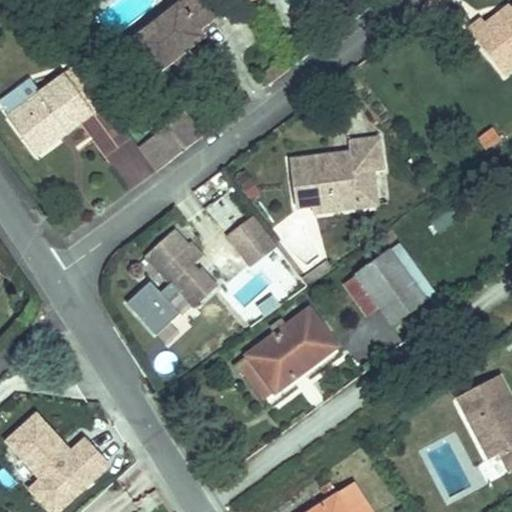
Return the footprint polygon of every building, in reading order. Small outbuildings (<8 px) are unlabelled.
[(0,0),(0,11),(14,0),(0,0)] [(169,0),(123,33),(149,69),(169,54),(172,58),(182,51),(179,46),(199,31),(195,25),(212,12),(202,0),(169,0)] [(511,9),(510,6),(503,12),(506,16),(511,10),(511,9)] [(483,20),(469,30),(505,75),(511,69),(511,10),(506,16),(503,12),(486,25),(483,20)] [(23,78),(0,94),(0,112),(1,113),(0,113),(0,115),(21,145),(54,122),(60,130),(87,110),(99,101),(71,63),(59,71),(32,91),(23,78)] [(179,111),(144,137),(163,160),(197,134),(179,111)] [(54,122),(21,145),(27,153),(60,130),(54,122)] [(132,146),(150,171),(163,160),(144,137),(132,146)] [(327,169),(325,160),(278,168),(286,222),(304,219),(323,216),(325,225),(352,220),(350,212),(368,210),(363,183),(374,182),(368,143),(337,148),(339,158),(340,167),(327,169)] [(339,158),(325,160),(327,169),(340,167),(339,158)] [(220,230),(245,223),(237,198),(213,204),(220,230)] [(350,212),(352,220),(369,218),(368,210),(350,212)] [(323,216),(304,219),(306,228),(325,225),(323,216)] [(392,239),(383,247),(418,297),(429,291),(392,239)] [(162,242),(134,265),(160,297),(168,307),(156,316),(167,329),(202,301),(187,283),(182,288),(176,280),(181,275),(191,268),(179,254),(175,258),(162,242)] [(259,242),(234,262),(250,281),(274,262),(259,242)] [(383,247),(349,272),(370,302),(384,321),(418,297),(383,247)] [(315,261),(304,269),(308,274),(320,266),(315,261)] [(274,262),(250,281),(258,291),(282,272),(274,262)] [(304,269),(289,280),(293,286),(308,274),(304,269)] [(370,302),(349,272),(336,280),(358,311),(370,302)] [(181,275),(176,280),(182,288),(187,283),(181,275)] [(229,362),(256,398),(328,345),(301,309),(280,324),(276,317),(261,327),(266,334),(229,362)] [(511,411),(495,377),(450,399),(481,461),(493,455),(503,474),(511,469),(511,411)] [(83,436),(70,449),(35,411),(1,442),(35,479),(25,489),(46,511),(60,511),(110,466),(83,436)] [(364,511),(345,482),(299,511),(364,511)]
